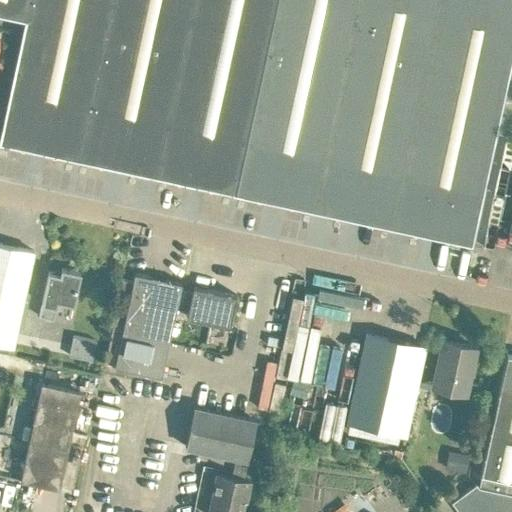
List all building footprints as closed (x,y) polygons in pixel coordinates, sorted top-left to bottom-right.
[(511,0),(0,0),(0,12),(25,18),(0,131),(0,140),(457,240),(471,243),(479,203),(511,47),(511,0)] [(0,340),(13,344),(33,249),(0,242),(0,340)] [(47,272),(38,315),(51,317),(55,299),(72,302),(78,272),(60,268),(59,275),(47,272)] [(102,363),(114,365),(161,375),(175,307),(187,309),(186,315),(229,324),(235,293),(192,284),(191,290),(179,287),(181,281),(134,271),(124,319),(112,317),(102,363)] [(92,360),(96,339),(72,334),(68,355),(92,360)] [(423,351),(423,350),(364,337),(346,421),(405,433),(419,370),(434,373),(434,374),(466,381),(474,345),(442,338),(439,354),(423,351)] [(511,353),(505,352),(477,484),(475,482),(451,499),(459,511),(503,511),(511,506),(511,353)] [(19,479),(59,488),(80,389),(41,381),(19,479)] [(208,511),(241,511),(249,479),(242,477),(246,458),(247,458),(255,419),(192,406),(184,445),(235,455),(231,475),(217,472),(208,511)] [(445,467),(464,471),(468,454),(448,449),(445,467)] [(353,511),(345,500),(329,511),(353,511)]
